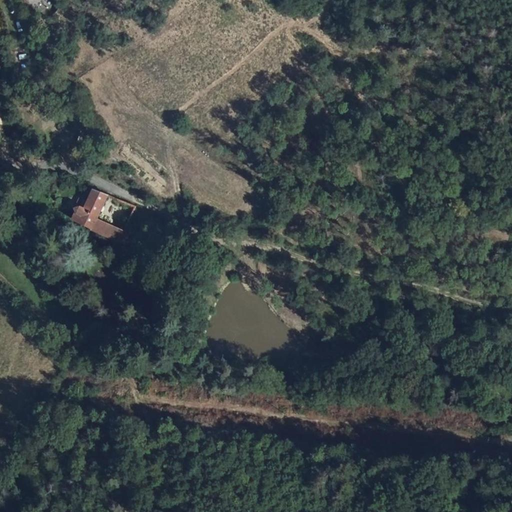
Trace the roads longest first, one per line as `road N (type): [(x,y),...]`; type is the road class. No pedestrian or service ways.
road 1 (track): [(131,196),(230,243),(511,310)]
road 2 (track): [(0,275),(81,353),(154,488),(178,511)]
road 3 (residential): [(0,173),(52,165),(131,196)]
